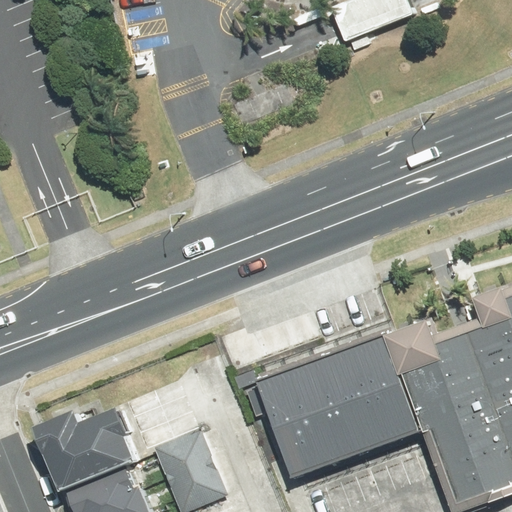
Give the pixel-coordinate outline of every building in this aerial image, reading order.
[(357,0),(341,7),(347,22),(359,50),(376,43),(372,35),(422,14),(416,0),(357,0)] [(289,79),(227,104),(239,132),(300,107),(289,79)] [(449,334),(444,320),(382,344),(265,388),(300,481),(410,439),(436,429),(467,511),(469,511),(511,495),(511,284),(479,297),(487,319),(449,334)] [(93,411),(56,427),(78,486),(137,464),(150,459),(141,438),(149,435),(137,406),(98,422),(93,411)] [(207,433),(162,451),(186,511),(188,511),(232,495),(207,433)] [(137,464),(78,486),(88,511),(164,511),(154,485),(147,488),(137,464)]
